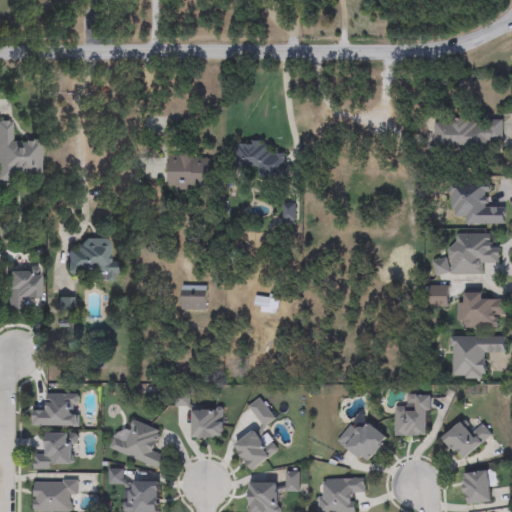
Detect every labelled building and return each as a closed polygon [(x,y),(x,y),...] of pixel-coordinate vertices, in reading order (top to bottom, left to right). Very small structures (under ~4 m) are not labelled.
[(434,148),(433,121),(502,120),(503,147),(434,148)] [(17,174),(17,180),(0,180),(0,121),(13,121),(13,141),(41,141),(41,174),(17,174)] [(237,141),(266,141),(266,153),(285,153),(285,175),(237,175),(237,141)] [(169,189),(169,155),(209,155),(209,189),(169,189)] [(351,209),(349,166),(389,164),(391,197),(370,198),(371,208),(351,209)] [(449,215),(449,182),(492,182),(492,193),(487,193),(487,204),(504,204),(504,224),(462,224),(462,215),(449,215)] [(482,275),(433,275),(433,260),(448,260),(448,245),(457,245),(457,234),(490,234),(490,245),(499,244),(500,264),(482,264),(482,275)] [(68,271),(69,249),(80,249),(80,238),(111,238),(111,261),(122,261),(122,273),(113,273),(113,280),(104,280),(104,271),(68,271)] [(40,268),(41,298),(19,298),(20,308),(8,308),(8,268),(40,268)] [(182,310),(182,286),(207,286),(207,310),(182,310)] [(429,308),(429,286),(448,286),(448,308),(429,308)] [(485,300),(505,300),(505,318),(495,318),(495,328),(457,328),(457,302),(466,302),(466,290),(485,290),(485,300)] [(59,312),(59,296),(76,296),(76,312),(59,312)] [(254,312),(254,296),(278,296),(278,312),(254,312)] [(450,337),(505,336),(505,356),(485,357),(485,379),(450,379),(450,337)] [(78,427),(34,427),(34,406),(45,406),(45,392),(78,392),(78,427)] [(394,437),(394,406),(416,406),(416,395),(430,395),(430,437),(394,437)] [(248,408),(259,398),(275,418),(264,427),(248,408)] [(191,439),(191,408),(224,408),(224,439),(191,439)] [(337,444),(356,414),(388,435),(369,465),(337,444)] [(110,450),(115,436),(125,440),(133,419),(163,431),(154,452),(167,458),(161,471),(110,450)] [(442,438),(465,419),(472,427),(481,420),(493,436),(461,462),(442,438)] [(251,471),(233,446),(254,431),(265,447),(272,442),(278,452),(251,471)] [(76,460),(68,460),(68,470),(34,469),(35,453),(44,454),(45,433),(77,433),(76,460)] [(109,487),(109,469),(126,469),(126,487),(109,487)] [(299,492),(285,492),(285,471),(299,472),(299,492)] [(496,490),(490,490),(490,504),(465,504),(465,472),(496,472),(496,490)] [(355,511),(318,511),(318,479),(364,478),(365,493),(355,493),(355,511)] [(77,480),(77,503),(67,503),(67,511),(34,511),(34,480),(77,480)] [(133,491),(133,482),(158,482),(158,511),(124,511),(124,491),(133,491)] [(249,511),(249,483),(279,483),(279,511),(249,511)]
